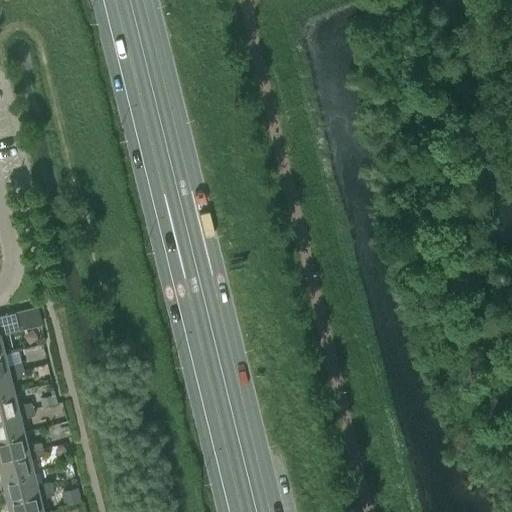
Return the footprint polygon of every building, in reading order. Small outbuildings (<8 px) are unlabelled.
[(0,352),(4,352),(0,336),(0,334),(19,330),(14,311),(0,314),(0,352)] [(0,352),(0,373),(23,368),(21,362),(7,364),(4,352),(0,352)] [(0,373),(0,394),(14,392),(10,379),(24,375),(23,368),(0,373)] [(0,394),(0,415),(32,408),(31,402),(17,404),(14,392),(0,394)] [(0,415),(0,437),(23,431),(20,419),(34,414),(32,408),(0,415)] [(0,437),(0,457),(42,448),(41,441),(26,444),(23,431),(0,437)] [(0,457),(0,474),(1,479),(33,471),(30,458),(44,454),(42,448),(0,457)] [(36,483),(33,471),(1,479),(6,499),(52,487),(50,481),(36,483)] [(53,494),(52,487),(6,499),(9,511),(36,511),(43,510),(40,498),(53,494)] [(76,489),(63,492),(65,503),(78,500),(76,489)]
